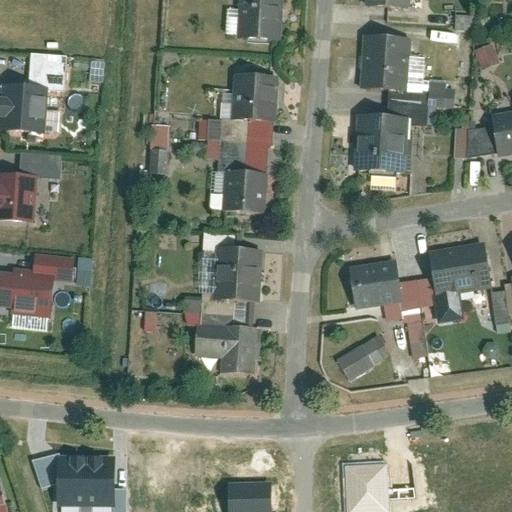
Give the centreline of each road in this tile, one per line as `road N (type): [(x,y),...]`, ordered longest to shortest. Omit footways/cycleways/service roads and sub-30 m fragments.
road 1 (unclassified): [(297,425),(209,426),(0,408)]
road 2 (residential): [(323,0),(308,227)]
road 3 (unclassified): [(511,404),(297,425)]
road 4 (residential): [(511,202),(308,227)]
road 5 (residential): [(308,227),(297,425)]
